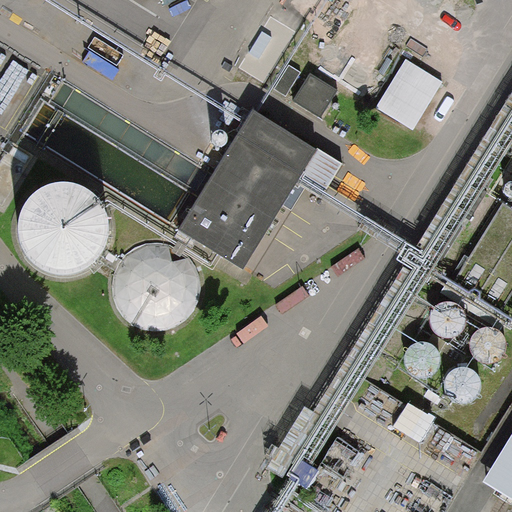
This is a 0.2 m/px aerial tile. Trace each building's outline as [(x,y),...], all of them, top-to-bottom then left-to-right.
[(338,0),(315,0),(331,11),(338,0)] [(448,29),(414,0),(396,0),(383,15),(428,53),(448,29)] [(296,34),(267,17),(233,74),(281,103),(296,77),(277,66),(296,34)] [(337,95),(307,77),(290,107),(320,124),(337,95)] [(336,170),(249,115),(174,234),(239,274),(295,185),(318,200),(336,170)] [(54,280),(62,280),(68,279),(72,278),(78,276),(83,273),(87,271),(91,267),(93,265),(96,261),(100,255),(101,251),(103,247),(104,241),(104,236),(104,230),(103,224),(101,218),(99,214),(96,208),(93,206),(90,202),(88,200),(84,197),(80,195),(76,193),(71,192),(68,191),(63,190),(61,190),(55,190),(51,191),(45,192),(41,194),(37,196),(33,199),(30,201),(27,204),(24,208),(20,214),(18,218),(16,222),(15,227),(15,232),(14,237),(15,240),(16,247),(17,250),(19,254),(21,258),(23,262),(26,265),(30,269),(42,277),(50,279),(54,280)] [(511,214),(499,206),(446,291),(511,331),(511,214)] [(146,336),(154,336),(160,335),(165,334),(170,332),(176,329),(179,327),(183,324),(185,321),(189,317),(192,312),(194,308),(195,304),(196,298),(197,293),(196,286),(195,280),(193,275),(192,271),(188,265),(186,262),(182,259),(180,256),(176,254),(172,251),(169,250),(163,248),(160,247),(156,247),(153,246),(148,247),(144,247),(138,249),(134,250),(129,253),(125,255),(122,257),(119,260),(116,264),(112,270),(110,274),(108,279),(107,283),(107,288),(107,293),(107,296),(108,303),(109,306),(111,311),(113,315),(115,318),(118,321),(123,326),(135,333),(142,335),(146,336)] [(448,339),(456,337),(462,331),(465,324),(465,315),(461,308),(454,303),(446,302),(438,304),(432,310),(429,317),(429,325),(433,332),(440,337),(448,339)] [(486,363),(494,363),(502,359),(507,352),(508,343),(504,335),(498,329),(489,328),(481,330),(474,336),(471,344),(473,353),(478,360),(486,363)] [(438,370),(441,364),(441,358),(439,352),(435,347),(429,344),(422,343),(416,345),(411,349),(408,354),(406,360),(407,366),(411,372),(416,376),(422,378),(428,377),(434,375),(438,370)] [(474,400),(480,392),(481,382),(477,373),(468,369),(458,369),(450,375),(446,385),(448,394),(455,401),(465,403),(474,400)] [(511,432),(477,488),(500,503),(511,509),(511,432)]
